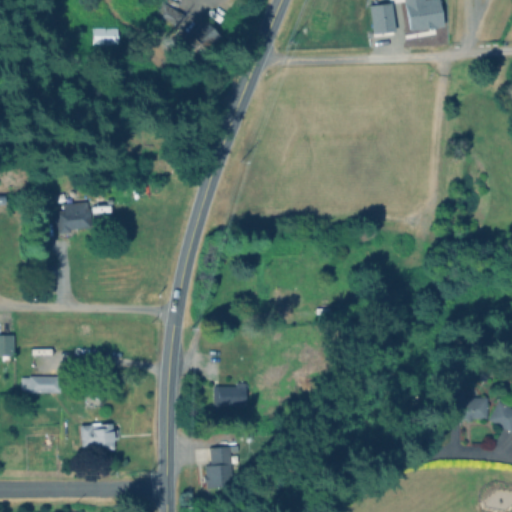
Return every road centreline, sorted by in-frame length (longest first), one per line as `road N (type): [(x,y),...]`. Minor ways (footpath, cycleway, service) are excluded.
road 1 (tertiary): [(277,0),(202,192),(171,312),(164,511)]
road 2 (residential): [(0,299),(171,312)]
road 3 (residential): [(164,486),(0,488)]
